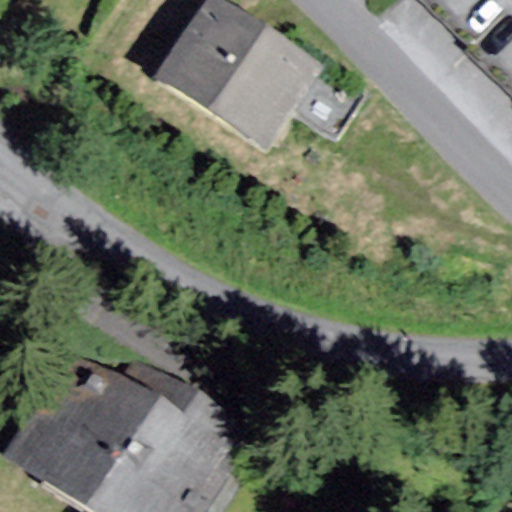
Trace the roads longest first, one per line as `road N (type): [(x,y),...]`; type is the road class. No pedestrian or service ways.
road 1 (unclassified): [(511,359),(434,361),(328,344),(236,313),(147,272),(0,172)]
road 2 (residential): [(511,204),(432,137),(318,0)]
